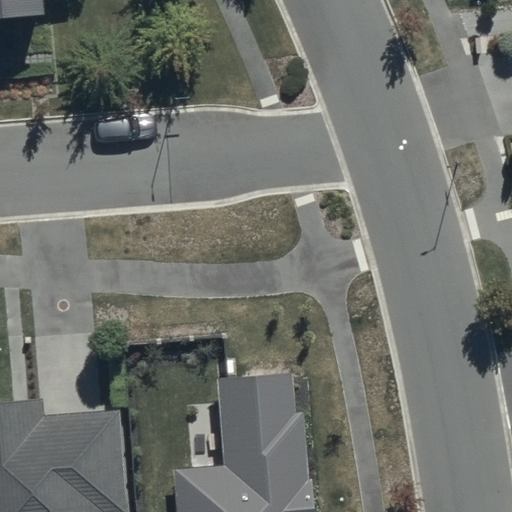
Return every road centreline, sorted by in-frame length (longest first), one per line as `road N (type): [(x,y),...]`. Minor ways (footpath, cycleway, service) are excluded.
road 1 (residential): [(388,135),(0,167)]
road 2 (residential): [(472,511),(430,289),(388,135)]
road 3 (residential): [(388,135),(336,0)]
